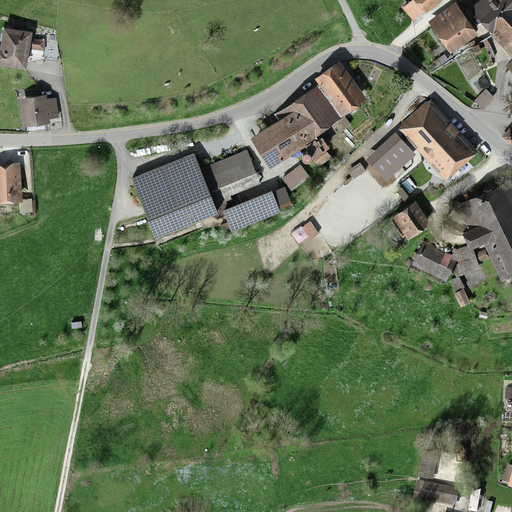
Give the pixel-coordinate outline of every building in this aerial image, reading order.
[(511,0),(493,0),(478,13),(511,48),(511,60),(507,66),(511,71),(511,0)] [(479,39),(459,6),(425,26),(445,60),(479,39)] [(0,67),(24,71),(27,50),(42,52),(44,43),(28,40),(29,33),(1,29),(0,37),(0,67)] [(311,79),(316,86),(274,115),(279,122),(254,139),(272,165),(339,120),(364,104),(336,63),(311,79)] [(20,100),(23,129),(47,127),(46,121),(56,120),(55,102),(45,103),(44,97),(20,100)] [(433,158),(445,172),(469,151),(426,104),(404,123),(435,157),(433,158)] [(511,130),(510,129),(503,136),(511,143),(511,141),(511,130)] [(323,149),(313,157),(318,163),(328,156),(323,149)] [(216,216),(213,208),(261,189),(247,153),(197,172),(193,161),(132,185),(154,240),(216,216)] [(0,166),(0,206),(20,206),(18,166),(0,166)] [(511,268),(511,204),(503,187),(472,202),(465,205),(476,228),(466,233),(472,245),(483,240),(485,244),(491,241),(506,272),(511,268)] [(270,190),(224,211),(233,232),(280,211),(270,190)] [(394,216),(396,218),(393,220),(397,226),(400,224),(407,234),(425,222),(412,203),(394,216)] [(415,262),(446,277),(453,261),(464,258),(460,248),(457,248),(453,248),(450,246),(446,244),(443,252),(424,243),(415,262)] [(476,267),(473,255),(464,258),(453,261),(457,273),(476,267)] [(451,281),(456,290),(463,286),(458,277),(451,281)] [(463,290),(456,293),(461,304),(469,300),(463,290)] [(437,456),(423,453),(419,474),(433,477),(437,456)] [(427,483),(418,481),(411,507),(420,509),(424,495),(454,503),(456,496),(426,488),(427,483)]
